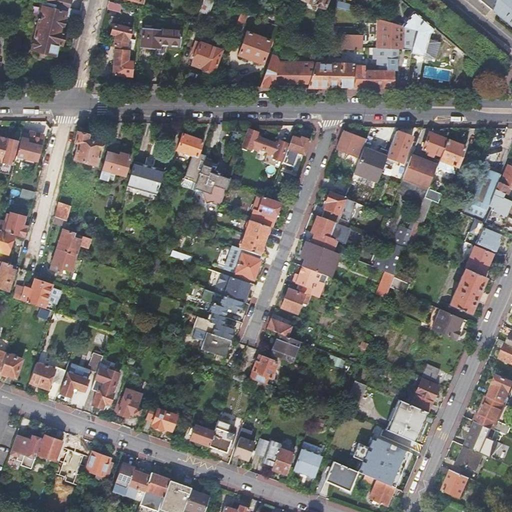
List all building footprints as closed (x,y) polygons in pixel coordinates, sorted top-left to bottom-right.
[(46,0),(46,3),(59,6),(70,8),(72,0),(46,0)] [(300,0),(299,4),(325,14),(330,0),(300,0)] [(334,6),(350,10),(351,5),(336,0),(334,6)] [(479,0),(490,9),(493,0),(479,0)] [(511,27),(511,0),(493,0),(490,9),(511,27)] [(120,12),(122,4),(109,1),(107,9),(120,12)] [(66,16),(79,19),(81,11),(70,8),(59,6),(57,11),(42,7),(32,50),(56,56),(59,45),(62,46),(65,34),(61,33),(66,16)] [(418,35),(431,38),(435,33),(429,28),(415,16),(403,31),(407,32),(418,35)] [(310,92),(395,93),(395,65),(398,65),(398,48),(413,52),(418,35),(407,32),(403,31),(399,29),(376,23),(376,52),(373,52),(373,64),(379,64),(379,69),(380,69),(380,75),(366,75),(366,70),(355,70),(355,68),(353,68),(353,70),(320,69),(320,66),(318,66),(317,68),(311,88),(310,92)] [(114,49),(126,52),(128,41),(130,42),(132,33),(114,28),(112,37),(116,38),(114,49)] [(142,49),(152,49),(152,45),(160,46),(181,47),(182,46),(180,46),(182,32),(144,29),(143,28),(141,50),(142,50),(142,49)] [(413,52),(412,57),(425,61),(431,38),(418,35),(413,52)] [(363,36),(343,36),(343,49),(362,50),(363,36)] [(272,47),(248,38),(240,60),(264,69),(272,47)] [(197,46),(193,55),(198,57),(193,70),(204,74),(203,76),(204,77),(210,80),(212,79),(212,77),(214,78),(223,56),(207,50),(208,48),(201,46),(200,48),(197,46)] [(112,80),(134,82),(135,67),(129,66),(130,55),(115,53),(112,80)] [(278,87),(311,88),(317,68),(279,67),(280,56),(275,54),(262,91),(278,91),(278,87)] [(259,150),(264,151),(268,141),(257,137),(258,134),(250,130),(243,147),(252,150),(258,152),(259,150)] [(33,137),(23,134),(18,156),(27,158),(27,160),(33,162),(34,160),(37,161),(44,136),(34,133),(33,137)] [(90,136),(77,133),(75,144),(79,145),(75,160),(97,166),(103,143),(89,139),(90,136)] [(203,165),(206,156),(199,153),(203,141),(183,134),(178,150),(193,156),(186,177),(193,179),(192,182),(196,183),(203,165)] [(367,143),(343,134),(337,150),(361,159),(364,150),(367,143)] [(448,142),(447,141),(429,134),(423,151),(429,153),(428,156),(433,159),(435,155),(441,158),(448,142)] [(414,140),(399,135),(388,164),(404,169),(414,140)] [(0,161),(13,165),(19,142),(0,136),(0,161)] [(301,140),(293,137),(283,163),(294,167),(299,153),(305,156),(311,141),(302,137),(301,140)] [(268,141),(264,151),(268,153),(267,155),(274,158),(273,159),(281,162),(288,145),(280,142),(278,145),(268,141)] [(465,148),(448,142),(441,158),(440,162),(439,163),(437,168),(435,173),(452,180),(456,168),(457,169),(465,148)] [(355,175),(378,184),(387,158),(364,150),(361,159),(355,175)] [(114,155),(107,153),(100,179),(108,181),(111,172),(125,176),(131,157),(115,152),(114,155)] [(174,170),(178,157),(171,155),(167,168),(174,170)] [(414,215),(418,216),(425,200),(425,199),(428,191),(434,176),(435,173),(437,168),(435,167),(411,158),(398,192),(414,198),(412,201),(408,212),(414,215)] [(165,171),(135,163),(128,187),(157,196),(165,171)] [(196,183),(194,189),(202,192),(206,206),(212,204),(221,207),(229,184),(231,179),(220,175),(221,173),(216,170),(216,167),(209,166),(209,167),(203,165),(196,183)] [(507,194),(511,196),(511,192),(511,167),(510,167),(505,178),(510,180),(507,186),(500,183),(498,190),(507,194)] [(466,214),(477,219),(484,222),(498,190),(500,183),(503,176),(487,170),(473,204),(471,203),(466,214)] [(34,201),(37,192),(23,189),(20,197),(34,201)] [(484,222),(490,224),(498,228),(500,223),(507,225),(510,218),(509,217),(511,210),(511,202),(505,200),(507,194),(498,190),(484,222)] [(281,203),(282,203),(284,195),(273,191),(270,199),(281,203)] [(425,200),(432,202),(439,205),(442,196),(428,191),(425,199),(425,200)] [(323,217),(338,223),(340,218),(349,221),(356,202),(330,192),(326,202),(328,202),(323,217)] [(398,192),(397,195),(412,201),(414,198),(398,192)] [(251,221),(270,227),(273,228),(281,203),(270,199),(264,196),(257,214),(254,213),(251,221)] [(416,223),(423,226),(432,202),(425,200),(418,216),(416,223)] [(56,217),(68,221),(72,206),(59,203),(56,217)] [(0,229),(15,235),(24,238),(27,227),(23,225),(25,217),(11,213),(11,215),(8,214),(6,222),(1,220),(0,222),(0,229)] [(408,232),(412,233),(416,223),(418,216),(414,215),(408,232)] [(56,217),(54,224),(67,226),(68,221),(56,217)] [(316,234),(312,243),(333,251),(337,241),(330,238),(335,224),(318,217),(312,232),(316,234)] [(477,219),(467,243),(476,246),(477,247),(478,244),(497,252),(501,243),(499,242),(502,235),(487,229),(490,224),(484,222),(477,219)] [(241,248),(261,255),(270,227),(251,221),(250,220),(241,248)] [(407,244),(414,247),(423,226),(416,223),(412,233),(407,244)] [(178,235),(185,237),(187,230),(181,228),(178,235)] [(405,250),(407,244),(412,233),(408,232),(400,228),(393,245),(405,250)] [(0,251),(8,255),(15,235),(0,229),(0,251)] [(64,230),(57,249),(76,255),(81,240),(73,238),(75,234),(64,230)] [(176,242),(182,244),(185,237),(178,235),(176,242)] [(312,243),(307,241),(300,259),(305,261),(303,266),(327,275),(328,276),(338,253),(333,251),(312,243)] [(395,275),(405,250),(393,245),(388,258),(378,255),(373,267),(386,272),(395,275)] [(489,271),(496,255),(477,247),(476,246),(474,252),(471,259),(467,269),(468,269),(488,278),(491,271),(489,271)] [(76,255),(57,249),(51,268),(62,272),(63,267),(71,270),(76,255)] [(238,263),(257,270),(260,260),(242,253),(238,263)] [(340,254),(338,253),(328,276),(331,277),(340,254)] [(155,258),(151,270),(155,272),(159,260),(155,258)] [(11,265),(0,261),(0,286),(9,289),(15,270),(10,268),(11,265)] [(254,280),(257,270),(238,263),(235,273),(254,280)] [(303,266),(302,266),(296,282),(301,284),(299,289),(300,290),(310,294),(319,297),(327,275),(303,266)] [(473,315),(488,278),(468,269),(452,306),(473,315)] [(377,295),(386,299),(390,288),(394,278),(395,275),(386,272),(377,295)] [(223,295),(244,302),(251,283),(231,277),(222,274),(215,292),(223,295)] [(394,278),(390,288),(406,294),(410,284),(394,278)] [(31,289),(24,287),(24,288),(21,300),(25,302),(35,305),(37,300),(45,303),(46,300),(56,304),(61,290),(51,286),(52,285),(34,279),(31,289)] [(21,300),(24,288),(18,286),(15,298),(21,300)] [(306,304),(310,294),(300,290),(299,292),(297,291),(297,293),(288,289),(282,307),(297,312),(301,302),(306,304)] [(131,306),(138,308),(142,296),(135,294),(131,306)] [(240,314),(244,302),(223,295),(219,307),(240,314)] [(50,312),(40,309),(38,315),(48,319),(50,312)] [(457,330),(462,319),(441,309),(432,329),(456,340),(460,331),(457,330)] [(212,333),(231,340),(234,329),(223,325),(226,317),(212,312),(210,320),(216,322),(212,333)] [(272,319),(268,329),(279,333),(287,336),(291,327),(272,319)] [(225,356),(231,340),(212,333),(206,332),(201,348),(225,356)] [(279,333),(271,354),(294,362),(298,352),(295,351),(299,341),(287,336),(279,333)] [(511,344),(508,343),(507,343),(500,359),(511,363),(511,344)] [(174,354),(175,352),(170,351),(168,357),(180,361),(181,357),(174,354)] [(96,372),(102,356),(94,353),(88,369),(91,370),(96,372)] [(7,354),(1,372),(16,378),(22,359),(7,354)] [(253,370),(250,378),(251,378),(259,381),(264,382),(266,383),(268,376),(271,377),(277,361),(258,354),(253,370)] [(102,359),(91,390),(97,392),(92,405),(102,408),(104,405),(109,407),(114,394),(112,393),(114,387),(115,387),(120,373),(109,369),(111,362),(102,359)] [(51,381),(61,384),(66,371),(55,367),(54,369),(36,363),(29,383),(48,389),(51,381)] [(74,387),(85,391),(89,380),(87,380),(91,370),(88,369),(72,363),(69,373),(68,373),(60,393),(70,397),(74,387)] [(432,381),(444,386),(449,374),(437,368),(432,381)] [(489,397),(505,404),(507,405),(510,397),(508,396),(511,387),(511,382),(497,376),(491,390),(492,390),(489,397)] [(411,405),(428,412),(439,386),(422,379),(411,405)] [(367,385),(355,380),(353,385),(344,409),(343,411),(355,416),(367,385)] [(259,381),(257,386),(268,390),(270,384),(266,383),(264,382),(259,381)] [(142,394),(126,389),(123,397),(117,413),(127,417),(129,412),(134,413),(135,413),(139,415),(141,409),(137,407),(142,394)] [(117,413),(123,397),(120,396),(114,412),(117,413)] [(476,421),(491,428),(494,429),(505,404),(489,397),(487,396),(476,421)] [(386,429),(415,442),(428,412),(411,405),(399,399),(386,429)] [(151,406),(147,419),(153,422),(151,425),(162,429),(162,428),(170,431),(176,416),(151,406)] [(475,421),(464,446),(465,446),(480,453),(491,428),(476,421),(475,421)] [(511,427),(502,423),(499,431),(510,436),(511,430),(511,427)] [(190,439),(209,446),(214,432),(195,425),(190,439)] [(242,427),(239,437),(240,438),(234,455),(249,460),(255,443),(249,441),(253,431),(242,427)] [(233,434),(215,428),(214,432),(209,446),(227,452),(233,434)] [(32,436),(30,440),(27,439),(16,435),(10,454),(17,456),(16,460),(21,462),(20,466),(30,469),(41,439),(32,435),(32,436)] [(45,435),(38,454),(55,460),(61,441),(45,435)] [(405,450),(372,435),(357,470),(364,474),(374,478),(377,479),(390,485),(405,450)] [(260,438),(255,453),(265,457),(264,459),(274,463),(273,465),(287,470),(293,454),(292,454),(294,449),(293,448),(270,439),(269,441),(260,438)] [(62,458),(68,460),(66,466),(84,471),(91,448),(67,441),(62,458)] [(478,465),(483,454),(480,453),(465,446),(458,462),(468,466),(470,461),(478,465)] [(293,469),(315,477),(322,456),(301,448),(293,469)] [(93,452),(86,469),(103,476),(109,459),(93,452)] [(357,470),(333,460),(325,480),(349,490),(357,470)] [(133,470),(134,467),(122,463),(115,481),(127,485),(128,484),(133,470)] [(442,466),(439,474),(449,478),(452,470),(442,466)] [(139,469),(134,467),(133,470),(128,484),(127,485),(124,494),(141,500),(144,490),(145,489),(149,476),(142,473),(138,472),(139,469)] [(461,497),(470,478),(452,470),(449,478),(444,489),(461,497)] [(170,479),(150,473),(149,476),(145,489),(164,496),(170,480),(170,479)] [(372,483),(374,478),(364,474),(362,478),(372,483)] [(387,505),(395,487),(390,485),(377,479),(369,498),(387,505)] [(170,511),(181,511),(183,508),(190,489),(191,487),(177,483),(170,480),(164,496),(160,509),(167,511),(170,511)] [(193,511),(203,511),(209,496),(190,489),(183,508),(193,511)] [(483,495),(480,502),(486,505),(489,498),(483,495)]
